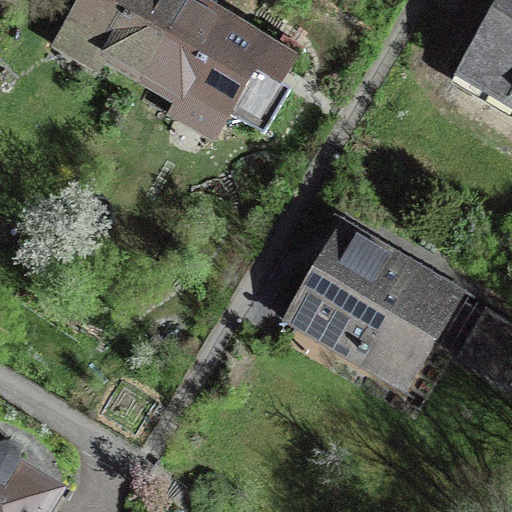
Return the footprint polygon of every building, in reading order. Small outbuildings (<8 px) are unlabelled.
[(189,1),(186,0),(83,0),(66,31),(146,77),(189,1)] [(510,0),(500,0),(458,71),(511,102),(511,0),(510,0)] [(189,1),(146,77),(222,120),(226,113),(262,134),(288,88),(253,68),(266,45),(189,1)] [(348,236),(297,324),(395,381),(447,293),(348,236)] [(442,345),(496,376),(511,347),(511,332),(465,305),(442,345)] [(0,511),(46,511),(58,493),(19,470),(21,465),(21,459),(18,454),(15,451),(9,448),(2,449),(0,450),(0,511)]
